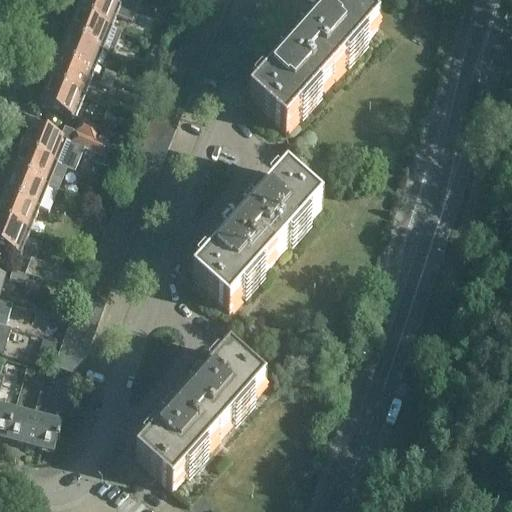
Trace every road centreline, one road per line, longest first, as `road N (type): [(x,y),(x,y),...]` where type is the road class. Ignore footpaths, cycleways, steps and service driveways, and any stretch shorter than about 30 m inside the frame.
road 1 (primary): [(333,511),(408,314),(505,0)]
road 2 (residential): [(96,433),(140,414),(195,347),(179,317),(152,304)]
road 3 (residential): [(165,256),(252,173),(255,155),(240,138),(207,125)]
road 4 (residential): [(96,433),(152,304)]
road 5 (residential): [(165,256),(207,125)]
road 6 (residential): [(0,486),(58,487),(84,465),(96,433)]
